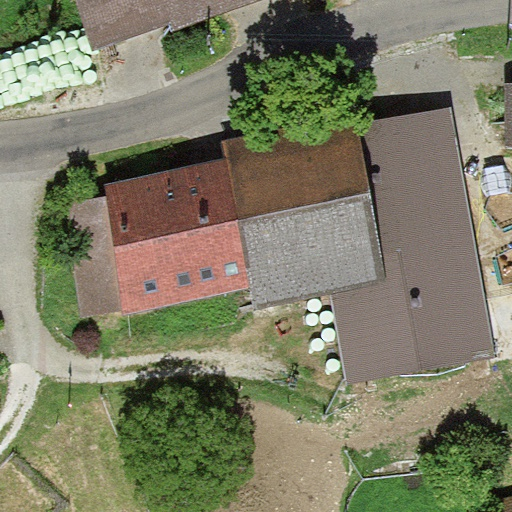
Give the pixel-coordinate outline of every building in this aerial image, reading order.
[(74,0),(92,49),(170,22),(173,32),(265,0),(74,0)] [(388,291),(332,301),(346,386),(495,360),(451,111),(359,128),(388,291)] [(223,145),(226,166),(251,293),(254,316),(332,301),(388,291),(359,128),(357,121),(223,145)] [(124,315),(125,318),(251,293),(226,166),(104,190),(106,198),(64,206),(86,323),(124,315)] [(511,511),(511,496),(492,502),(494,511),(511,511)]
